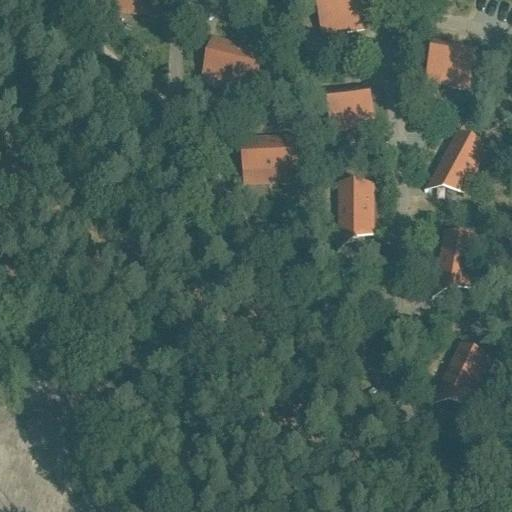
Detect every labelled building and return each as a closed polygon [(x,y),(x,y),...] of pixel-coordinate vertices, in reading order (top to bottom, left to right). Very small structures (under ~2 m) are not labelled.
[(144,6),(144,17),(162,18),(162,0),(111,0),(112,3),(144,6)] [(343,22),(345,32),(365,29),(360,0),(317,0),(322,25),(343,22)] [(213,43),(205,75),(237,83),(234,94),(251,98),(262,55),(213,43)] [(448,77),(446,88),(466,91),(473,53),(434,45),(429,74),(448,77)] [(351,121),(352,131),(373,129),(368,90),(328,95),(332,123),(351,121)] [(454,137),(430,181),(459,197),(484,152),(454,137)] [(278,174),(278,185),(296,185),(294,140),(244,142),(245,175),(278,174)] [(336,239),(369,240),(369,189),(336,189),(336,239)] [(433,287),(465,293),(475,243),(442,237),(433,287)] [(457,349),(436,395),(466,409),(487,363),(457,349)]
